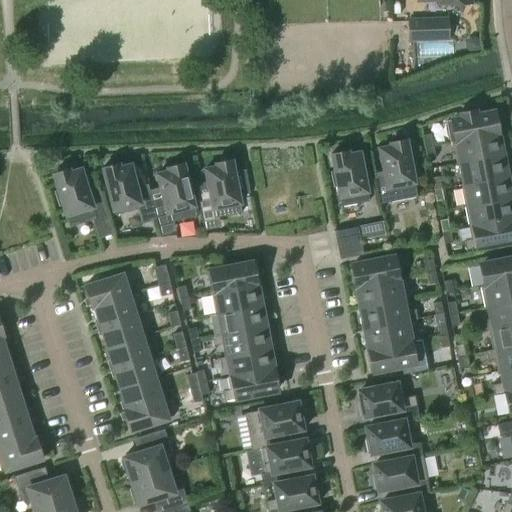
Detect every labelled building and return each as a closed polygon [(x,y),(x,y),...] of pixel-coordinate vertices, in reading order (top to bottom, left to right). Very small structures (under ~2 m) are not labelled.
[(409,40),(449,39),(448,19),(408,20),(409,40)] [(449,143),(452,142),(496,134),(496,130),(499,129),(496,116),(493,117),(492,112),(475,115),(475,112),(460,114),(461,118),(445,121),(449,143)] [(424,148),(432,146),(430,134),(422,135),(424,148)] [(500,155),(496,134),(452,142),(456,164),(461,163),(500,155)] [(390,142),(390,146),(379,148),(385,176),(375,178),(380,204),(417,196),(412,170),(416,170),(413,156),(409,156),(406,139),(390,142)] [(432,146),(424,148),(427,159),(434,157),(432,146)] [(369,201),(359,151),(348,154),(347,150),(331,153),(335,171),(331,172),(334,186),(337,185),(341,206),(369,201)] [(505,176),(500,155),(461,163),(464,183),(465,184),(505,176)] [(210,197),(199,199),(201,210),(212,208),(214,217),(241,212),(235,179),(231,159),(215,162),(216,166),(204,168),(210,197)] [(141,205),(152,203),(149,189),(137,192),(130,164),(119,167),(118,163),(102,167),(114,215),(141,208),(141,205)] [(168,170),(157,173),(164,202),(152,204),(155,215),(167,212),(169,222),(196,215),(183,163),(167,167),(168,170)] [(62,204),(69,226),(106,215),(99,193),(89,196),(80,168),(70,171),(68,168),(52,173),(58,190),(55,191),(59,205),(62,204)] [(433,190),(440,188),(438,176),(430,178),(433,190)] [(465,184),(464,183),(460,184),(464,206),(509,197),(505,176),(465,184)] [(443,200),(440,188),(433,190),(435,201),(443,200)] [(511,214),(509,197),(464,206),(468,227),(511,218),(511,214)] [(511,218),(468,227),(470,239),(463,240),(465,250),(511,241),(511,218)] [(441,232),(449,231),(446,219),(438,220),(441,232)] [(337,244),(360,240),(357,226),(334,230),(337,244)] [(449,231),(441,232),(443,244),(451,242),(449,231)] [(360,240),(337,244),(339,258),(363,254),(360,240)] [(406,264),(405,253),(353,264),(354,269),(350,269),(353,282),(356,282),(357,286),(397,278),(397,279),(402,278),(399,265),(406,264)] [(485,285),(511,279),(511,257),(481,263),(485,285)] [(427,272),(434,270),(432,259),(424,261),(427,272)] [(211,292),(255,284),(254,279),(258,279),(255,266),(252,266),(251,262),(206,270),(211,292)] [(157,284),(169,281),(165,264),(153,267),(157,284)] [(437,283),(434,270),(427,272),(429,284),(437,283)] [(91,307),(95,306),(133,294),(126,272),(84,285),(91,307)] [(397,278),(357,286),(361,307),(401,299),(397,279),(397,278)] [(511,279),(485,285),(480,286),(485,309),(490,308),(511,303),(511,279)] [(443,282),(445,294),(453,292),(451,280),(443,282)] [(172,293),(169,281),(157,284),(160,296),(172,293)] [(259,305),(255,284),(211,292),(215,314),(259,305)] [(180,299),(187,297),(185,285),(177,287),(180,299)] [(133,294),(95,306),(101,327),(139,315),(133,294)] [(191,308),(187,297),(180,299),(183,310),(191,308)] [(401,299),(361,307),(365,328),(410,319),(410,320),(417,319),(415,309),(403,311),(401,299)] [(435,315),(443,314),(440,302),(433,303),(435,315)] [(449,316),(457,314),(455,302),(447,303),(449,316)] [(511,303),(490,308),(492,319),(480,321),(482,331),(494,329),(511,325),(511,303)] [(259,305),(215,314),(210,315),(213,335),(214,336),(263,326),(259,305)] [(177,310),(165,313),(168,327),(180,324),(177,310)] [(459,325),(457,314),(449,316),(451,327),(459,325)] [(139,315),(101,327),(108,347),(146,335),(139,315)] [(414,341),(410,320),(410,319),(365,328),(369,349),(409,341),(410,342),(414,341)] [(439,336),(447,334),(445,323),(437,325),(439,336)] [(511,345),(511,325),(494,329),(498,349),(511,345)] [(214,336),(213,335),(211,335),(213,345),(225,343),(228,355),(268,347),(263,326),(214,336)] [(190,341),(198,339),(195,327),(187,329),(190,341)] [(174,348),(185,345),(182,331),(170,334),(174,348)] [(449,347),(447,334),(439,336),(441,348),(449,347)] [(152,355),(146,335),(108,347),(114,367),(152,355)] [(198,339),(190,341),(193,352),(201,350),(198,339)] [(409,341),(369,349),(370,353),(367,354),(369,367),(373,366),(374,371),(414,363),(410,342),(409,341)] [(457,357),(465,355),(463,344),(455,346),(457,357)] [(185,345),(174,348),(177,362),(189,359),(185,345)] [(511,345),(498,349),(486,351),(488,361),(499,359),(502,371),(511,368),(511,345)] [(268,347),(228,355),(232,375),(272,368),(268,347)] [(152,355),(114,367),(120,387),(158,375),(152,355)] [(468,368),(465,355),(457,357),(460,369),(468,368)] [(0,380),(13,377),(6,357),(0,359),(0,380)] [(272,368),(232,375),(227,376),(229,389),(222,390),(224,400),(276,390),(275,385),(278,385),(276,372),(273,372),(272,368)] [(511,368),(502,371),(504,383),(492,385),(494,395),(506,393),(511,391),(511,368)] [(198,384),(206,382),(203,370),(195,372),(195,373),(198,384)] [(198,385),(198,384),(195,373),(187,376),(190,388),(198,385)] [(120,387),(127,407),(165,395),(158,375),(120,387)] [(0,402),(19,397),(13,377),(0,380),(0,402)] [(209,394),(206,382),(198,384),(198,385),(201,396),(209,394)] [(391,422),(410,419),(418,418),(414,395),(403,398),(400,382),(359,390),(361,400),(357,401),(360,416),(389,411),(391,422)] [(202,401),(201,396),(198,385),(190,388),(193,403),(202,401)] [(463,388),(463,389),(466,400),(473,398),(471,387),(463,388)] [(165,395),(127,407),(123,409),(130,431),(172,418),(165,395)] [(19,397),(0,402),(0,424),(25,417),(19,397)] [(260,448),(279,444),(277,432),(305,427),(302,411),(298,412),(296,402),(244,413),(251,450),(260,448)] [(0,447),(32,438),(25,417),(0,424),(0,447)] [(398,459),(422,455),(419,442),(415,443),(410,419),(391,422),(366,427),(368,437),(364,437),(367,453),(396,447),(398,459)] [(511,421),(511,422),(497,425),(499,437),(510,435),(511,446),(511,421)] [(172,453),(164,429),(140,436),(144,450),(123,457),(124,459),(121,460),(125,474),(128,473),(131,480),(167,469),(163,456),(172,453)] [(35,436),(32,438),(0,447),(0,468),(1,472),(42,459),(35,436)] [(274,483),(286,481),(284,469),(312,463),(309,448),(306,448),(304,439),(279,444),(260,448),(265,473),(260,474),(263,487),(274,485),(274,483)] [(424,493),(429,492),(422,455),(398,459),(373,464),(375,474),(371,474),(374,490),(403,484),(405,496),(424,493)] [(42,482),(38,469),(13,476),(21,501),(30,498),(34,511),(70,499),(68,492),(71,491),(67,477),(64,478),(63,476),(42,482)] [(167,469),(131,480),(133,488),(130,489),(134,503),(138,502),(138,504),(159,498),(163,511),(188,504),(180,479),(171,482),(167,469)] [(292,511),(291,506),(320,500),(316,485),(313,485),(311,476),(286,481),(274,483),(274,485),(277,499),(266,502),(267,511),(292,511)] [(511,511),(511,492),(510,493),(500,511),(511,511)] [(427,511),(424,493),(405,496),(381,501),(383,511),(379,511),(378,511),(427,511)] [(70,499),(34,511),(78,511),(76,506),(73,507),(70,499)]
